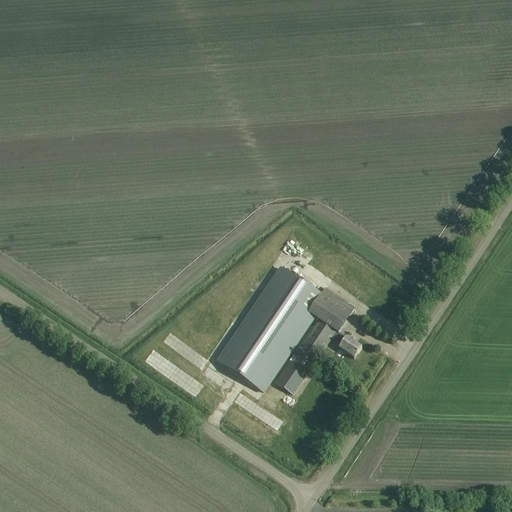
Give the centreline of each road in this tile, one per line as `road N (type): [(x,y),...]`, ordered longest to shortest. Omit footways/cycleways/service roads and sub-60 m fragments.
road 1 (unclassified): [(0,290),(313,500)]
road 2 (unclassified): [(313,500),(511,202)]
